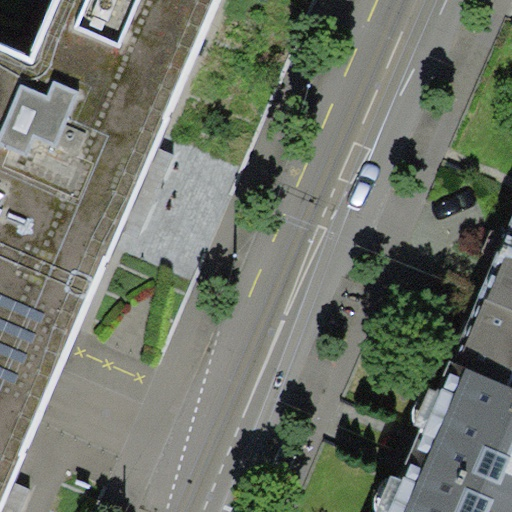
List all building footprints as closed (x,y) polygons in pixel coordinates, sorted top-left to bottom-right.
[(169,160),(152,153),(217,0),(53,0),(25,65),(0,54),(0,511),(17,511),(25,495),(8,487),(33,429),(115,237),(132,245),(151,203),(169,160)] [(511,222),(506,236),(498,233),(487,237),(482,248),(479,256),(483,267),(492,270),(479,300),(511,314),(511,222)] [(511,314),(479,300),(461,341),(449,369),(511,396),(511,314)] [(511,396),(449,369),(438,395),(433,393),(421,422),(415,435),(420,437),(410,460),(511,504),(511,396)] [(511,511),(511,504),(410,460),(400,483),(395,481),(383,510),(381,511),(511,511)]
